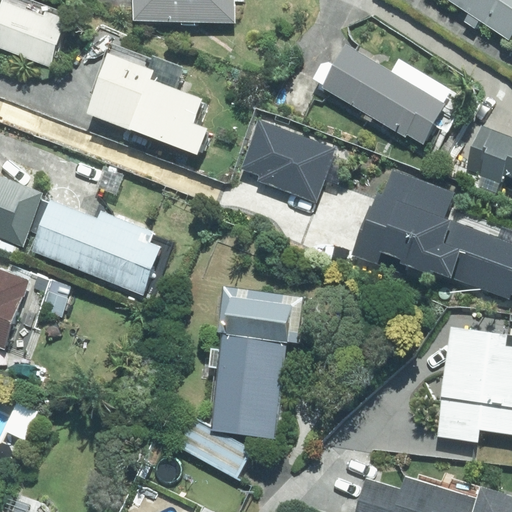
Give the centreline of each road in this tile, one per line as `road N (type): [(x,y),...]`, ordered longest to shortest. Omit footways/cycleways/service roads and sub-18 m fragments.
road 1 (unknown): [(0,109),(338,234)]
road 2 (unknown): [(267,511),(295,475),(427,370)]
road 3 (unknown): [(378,0),(460,56),(511,105)]
